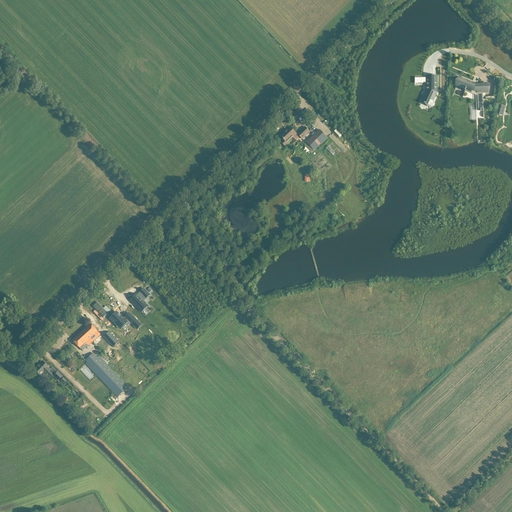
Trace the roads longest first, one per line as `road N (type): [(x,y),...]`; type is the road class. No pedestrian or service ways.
road 1 (unclassified): [(165,221),(392,0)]
road 2 (unclassified): [(349,414),(165,221)]
road 3 (track): [(165,221),(0,48)]
road 4 (unclassified): [(0,356),(22,359),(165,221)]
road 5 (track): [(444,511),(349,414)]
